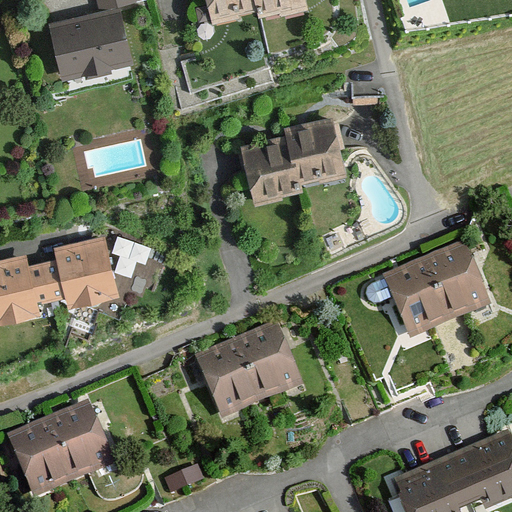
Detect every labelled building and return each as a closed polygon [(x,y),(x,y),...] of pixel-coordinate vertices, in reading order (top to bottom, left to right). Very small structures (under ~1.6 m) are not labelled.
[(45,18),(59,77),(129,61),(115,1),(120,0),(95,0),(96,6),(45,18)] [(202,0),(208,23),(254,12),(250,0),(202,0)] [(301,0),(250,0),(254,12),(255,19),(303,7),(301,0)] [(283,128),(286,139),(296,182),(347,170),(334,116),(283,128)] [(298,191),(296,182),(286,139),(236,151),(249,203),(298,191)] [(53,256),(38,260),(46,296),(62,292),(64,304),(116,292),(102,235),(51,247),(53,256)] [(448,321),(490,305),(467,244),(425,260),(448,321)] [(32,300),(46,296),(38,260),(24,263),(22,254),(0,259),(0,319),(35,312),(32,300)] [(405,337),(448,321),(425,260),(382,276),(405,337)] [(259,399),(301,383),(277,322),(235,339),(259,399)] [(217,416),(259,399),(235,339),(193,356),(217,416)] [(68,476),(110,459),(86,399),(44,416),(68,476)] [(26,493),(68,476),(44,416),(2,432),(26,493)] [(511,436),(509,429),(449,453),(467,496),(478,492),(483,505),(511,493),(511,436)] [(460,511),(456,500),(467,496),(449,453),(394,475),(408,511),(460,511)]
